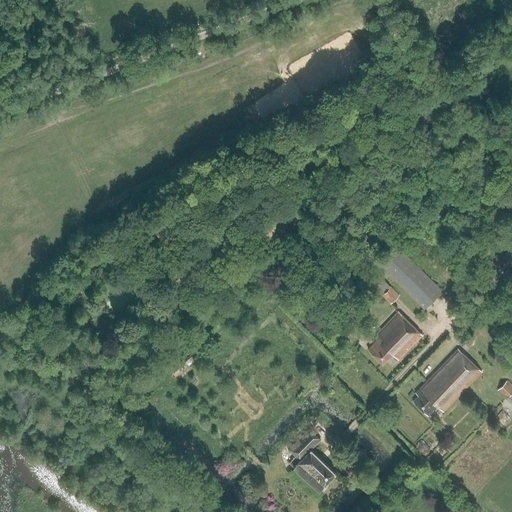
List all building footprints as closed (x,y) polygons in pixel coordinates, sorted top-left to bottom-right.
[(468,94),(459,85),(455,88),(465,97),(468,94)] [(424,310),(442,291),(396,247),(378,266),(424,310)] [(391,287),(382,297),(388,302),(391,305),(400,295),(391,287)] [(376,335),(379,337),(367,349),(383,364),(392,354),(398,360),(422,335),(398,312),(376,335)] [(369,332),(364,338),(370,344),(375,338),(369,332)] [(415,393),(418,396),(413,402),(427,416),(437,406),(443,412),(460,395),(481,372),(457,349),(426,382),(415,393)] [(511,385),(507,381),(498,391),(507,398),(506,399),(511,403),(511,385)] [(295,456),(289,462),(318,490),(335,473),(311,451),(320,439),(308,429),(288,449),(295,456)]
